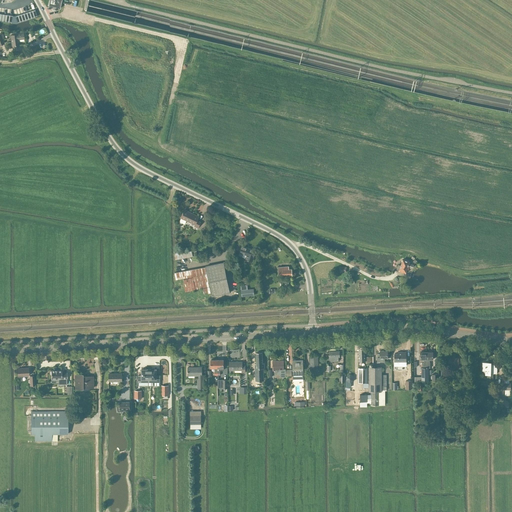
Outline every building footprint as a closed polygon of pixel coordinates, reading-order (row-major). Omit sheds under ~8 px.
[(19,45),(19,39),(24,39),(24,33),(10,35),(12,46),(19,45)] [(199,216),(185,209),(181,218),(195,225),(195,226),(198,228),(201,222),(197,220),(199,216)] [(238,245),(236,252),(239,253),(247,255),(245,259),(253,261),(254,257),(256,251),(242,246),(241,247),(238,245)] [(177,253),(175,253),(175,259),(178,259),(193,256),(192,250),(177,253)] [(412,267),(413,265),(410,264),(411,262),(409,262),(410,261),(403,259),(401,265),(398,264),(397,269),(399,270),(399,271),(405,273),(408,266),(412,267)] [(184,280),(184,284),(185,292),(203,288),(204,294),(211,293),(212,296),(230,293),(224,262),(205,266),(206,267),(175,272),(176,280),(193,276),(193,277),(183,279),(184,280)] [(288,266),(278,267),(279,273),(283,273),(283,275),(292,275),(291,269),(288,269),(288,266)] [(388,358),(388,350),(380,350),(380,354),(377,354),(378,357),(377,357),(377,361),(385,361),(385,358),(388,358)] [(339,357),(339,351),(329,351),(330,358),(330,362),(339,361),(338,357),(339,357)] [(398,353),(394,353),(394,362),(395,362),(395,365),(406,365),(406,362),(406,352),(398,352),(398,353)] [(262,364),(262,353),(256,353),(257,364),(255,364),(256,381),(264,380),(263,368),(264,368),(264,364),(262,364)] [(318,371),(318,357),(310,357),(310,371),(318,371)] [(459,358),(449,358),(449,365),(453,365),(453,367),(455,370),(460,370),(460,365),(459,365),(459,358)] [(284,369),(283,360),(273,361),(273,371),(276,370),(276,375),(280,375),(280,377),(285,377),(285,369),(284,369)] [(303,379),(303,360),(292,360),(293,379),(303,379)] [(242,365),(242,362),(230,362),(230,370),(242,370),(242,373),(245,372),(245,365),(242,365)] [(483,362),(483,371),(486,371),(486,375),(487,375),(487,380),(491,380),(491,373),(493,373),(497,373),(497,364),(491,364),(491,362),(483,362)] [(29,375),(28,367),(18,368),(18,376),(18,381),(22,381),(22,376),(29,375)] [(202,375),(202,367),(188,367),(188,375),(202,375)] [(381,367),(369,367),(369,384),(369,388),(369,391),(371,391),(371,395),(371,403),(371,405),(379,405),(379,391),(382,391),(381,375),(381,367)] [(142,375),(138,375),(138,382),(138,386),(149,386),(149,382),(149,369),(146,369),(146,368),(143,368),(143,369),(142,369),(142,375)] [(151,369),(149,369),(149,382),(149,386),(160,386),(160,382),(160,375),(156,375),(156,369),(155,369),(155,368),(151,368),(151,369)] [(368,368),(358,368),(358,383),(367,383),(368,368)] [(51,371),(50,371),(50,374),(51,374),(51,378),(51,382),(56,382),(56,381),(58,381),(60,381),(60,384),(67,384),(66,378),(67,378),(67,372),(61,372),(61,370),(58,370),(55,370),(51,370),(51,371)] [(122,381),(122,373),(109,374),(109,381),(113,381),(113,382),(118,382),(118,381),(122,381)] [(83,377),(83,374),(75,374),(75,388),(83,388),(93,388),(93,377),(83,377)] [(68,411),(31,411),(31,434),(35,434),(35,441),(52,441),(52,434),(57,434),(68,434),(68,411)] [(201,416),(190,416),(190,424),(201,424),(201,416)]
